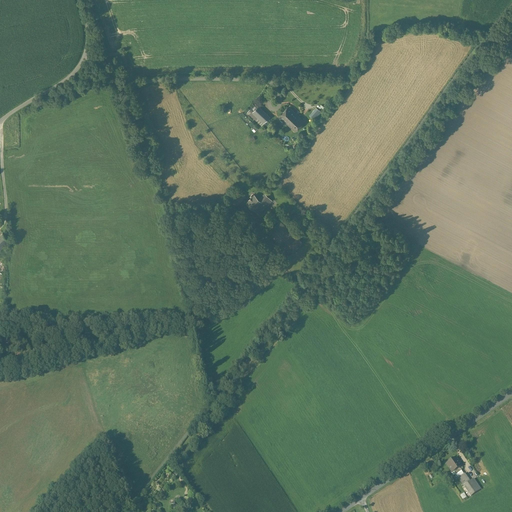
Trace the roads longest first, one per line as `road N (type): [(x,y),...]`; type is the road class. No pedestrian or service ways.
road 1 (unclassified): [(365,494),(511,392)]
road 2 (unclassified): [(0,121),(78,66),(87,35),(78,0)]
